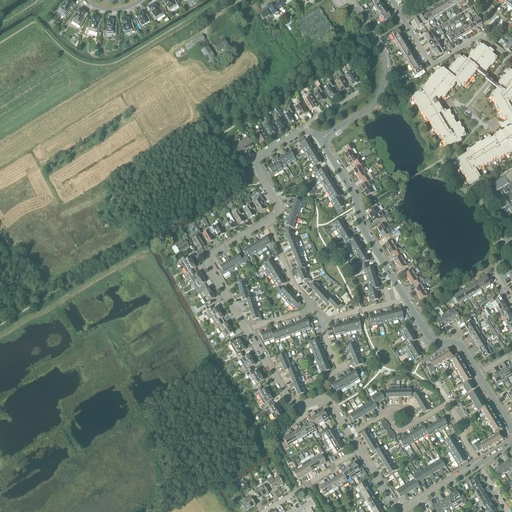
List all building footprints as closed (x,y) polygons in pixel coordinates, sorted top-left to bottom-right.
[(72,3),(69,0),(68,0),(59,10),(66,17),(76,6),(73,4),(73,5),(71,3),(72,3)] [(162,0),(170,11),(178,6),(174,0),(162,0)] [(280,0),(281,2),(280,3),(279,2),(274,5),(274,4),(268,7),(272,15),(274,15),(274,16),(276,16),(278,15),(278,13),(277,12),(279,12),(278,10),(282,7),(284,6),(283,5),(285,4),(291,1),(290,0),(280,0)] [(454,7),(449,0),(447,0),(444,2),(448,10),(454,7)] [(384,7),(381,2),(373,7),(377,12),(384,7)] [(448,10),(444,2),(439,5),(443,13),(448,10)] [(152,6),(148,8),(157,21),(165,15),(156,3),(153,5),(154,6),(152,7),(152,6)] [(439,5),(434,8),(438,16),(443,13),(439,5)] [(384,7),(377,12),(380,17),(388,12),(384,7)] [(434,8),(429,12),(433,19),(438,16),(434,8)] [(263,19),(270,15),(266,9),(259,13),(263,19)] [(319,9),(295,24),(308,44),(297,51),(301,58),(336,36),(319,9)] [(72,22),(80,27),(81,28),(83,24),(88,15),(85,13),(83,13),(84,12),(80,10),(72,22)] [(140,14),(139,14),(136,16),(142,26),(150,22),(144,11),(141,13),(142,14),(140,14)] [(388,12),(380,17),(383,22),(390,18),(387,13),(388,12)] [(433,19),(429,12),(423,15),(428,22),(429,24),(428,22),(433,19)] [(428,22),(423,15),(410,23),(415,30),(418,29),(418,30),(429,24),(428,22)] [(472,20),(476,27),(482,24),(477,16),(472,20)] [(93,17),(89,31),(98,34),(102,19),(99,18),(98,19),(97,19),(97,18),(93,17)] [(125,32),(131,31),(131,33),(135,32),(136,31),(136,28),(134,29),(131,18),(128,18),(128,19),(126,20),(126,19),(122,20),(125,32)] [(111,20),(107,20),(107,35),(116,35),(117,21),(113,20),(113,21),(111,21),(111,20)] [(476,27),(472,20),(467,23),(471,31),(476,27)] [(460,23),(462,26),(466,34),(471,31),(467,23),(464,24),(462,22),(460,23)] [(462,26),(456,29),(461,37),(466,34),(462,26)] [(456,29),(451,32),(456,40),(461,37),(456,29)] [(275,38),(281,34),(278,30),(272,33),(275,38)] [(393,40),(401,35),(397,30),(390,35),(393,40)] [(431,32),(426,35),(423,37),(427,42),(434,37),(431,32)] [(456,40),(451,32),(446,35),(451,43),(456,40)] [(188,51),(205,40),(202,35),(184,45),(188,51)] [(401,35),(393,40),(397,45),(405,40),(401,35)] [(438,35),(434,37),(427,42),(430,47),(438,42),(436,40),(440,37),(438,35)] [(219,41),(213,45),(218,52),(225,48),(228,46),(223,38),(219,41)] [(405,40),(397,45),(400,50),(408,45),(405,40)] [(511,52),(511,47),(507,44),(504,41),(503,43),(506,45),(504,48),(511,54),(511,52)] [(441,48),(438,42),(430,47),(433,52),(441,48)] [(408,45),(400,50),(403,55),(411,50),(408,45)] [(456,125),(448,112),(445,113),(444,111),(442,113),(440,109),(441,108),(440,106),(439,107),(436,103),(440,98),(442,100),(455,84),(459,88),(461,86),(463,87),(476,71),(480,75),(481,73),(483,75),(497,58),(492,54),(493,52),(489,48),(488,50),(482,45),(481,46),(480,45),(467,60),(463,57),(461,58),(459,57),(447,73),(442,69),(441,71),(439,69),(422,91),(424,92),(423,94),(422,94),(421,93),(414,96),(414,98),(412,99),(426,122),(429,121),(440,140),(442,139),(447,147),(449,145),(449,146),(456,143),(457,144),(461,142),(460,139),(465,135),(458,124),(456,125)] [(441,48),(433,52),(436,58),(444,53),(441,48)] [(201,51),(200,51),(209,65),(212,63),(213,62),(207,52),(205,49),(203,50),(201,51)] [(414,55),(411,50),(403,55),(406,60),(414,55)] [(417,60),(414,55),(406,60),(409,65),(417,60)] [(417,60),(409,65),(412,70),(420,65),(417,60)] [(420,65),(412,70),(413,72),(411,74),(415,80),(421,76),(420,73),(423,71),(420,66),(420,65)] [(511,99),(511,70),(511,71),(511,72),(509,70),(496,87),(499,89),(498,90),(491,94),(492,96),(490,97),(505,121),(507,119),(509,122),(508,122),(509,125),(510,124),(511,127),(511,128),(510,127),(491,139),(490,137),(466,152),(467,153),(457,159),(458,160),(456,162),(470,185),(478,180),(478,179),(480,178),(475,169),(476,168),(477,171),(497,159),(497,160),(511,151),(511,103),(510,100),(511,99)] [(352,86),(358,82),(352,72),(346,75),(352,86)] [(342,92),(348,88),(341,78),(335,81),(342,92)] [(330,98),(336,95),(332,88),(335,86),(331,81),(327,83),(329,86),(325,89),(330,98)] [(319,103),(325,99),(321,93),(324,92),(321,86),(316,89),(318,92),(314,95),(319,103)] [(317,107),(315,103),(316,102),(312,95),(310,96),(305,100),(304,101),(310,111),(317,107)] [(300,117),(305,113),(302,108),(305,107),(301,99),(296,102),(298,106),(294,108),(300,117)] [(290,124),(296,120),(292,114),(295,112),(291,107),(287,110),(289,112),(284,115),(290,124)] [(282,130),(286,128),(285,125),(286,125),(282,119),(276,122),(280,129),(281,128),(282,130)] [(273,136),(277,134),(271,123),(265,127),(269,134),(271,133),(273,136)] [(261,143),(267,140),(261,130),(256,133),(258,136),(256,137),(261,143)] [(248,138),(241,142),(243,146),(242,147),(245,152),(253,146),(248,138)] [(302,149),(312,143),(311,142),(309,143),(307,140),(305,141),(303,138),(298,142),(302,149)] [(241,142),(234,146),(240,155),(245,152),(242,147),(243,146),(241,142)] [(312,143),(302,149),(305,153),(312,149),(310,146),(312,144),(312,143)] [(346,147),(344,148),(347,153),(344,155),(347,160),(355,155),(352,150),(354,149),(351,144),(346,147)] [(315,153),(312,149),(305,153),(308,158),(319,151),(318,150),(315,153)] [(285,151),(284,152),(291,162),(295,160),(291,152),(287,154),(285,151)] [(320,153),(319,151),(308,158),(311,163),(318,158),(316,155),(320,153)] [(291,162),(284,152),(283,152),(285,156),(281,158),(286,165),(291,162)] [(347,160),(346,161),(348,164),(349,163),(350,165),(351,164),(353,163),(355,162),(357,164),(362,161),(364,160),(365,159),(365,158),(364,158),(363,158),(361,159),(360,159),(361,158),(358,153),(355,155),(347,160)] [(281,158),(277,161),(277,162),(278,163),(281,168),(286,165),(281,158)] [(318,158),(311,163),(314,167),(312,168),(313,171),(319,168),(317,165),(321,163),(318,158)] [(354,170),(353,170),(356,175),(364,170),(361,165),(363,164),(362,161),(357,164),(359,167),(356,169),(354,170)] [(281,168),(278,163),(273,166),(278,173),(282,170),(281,168)] [(278,173),(273,166),(269,168),(270,170),(267,172),(271,177),(278,173)] [(319,168),(313,171),(315,174),(316,174),(318,178),(326,173),(323,169),(320,170),(319,168)] [(364,170),(356,175),(359,180),(361,179),(364,177),(366,180),(371,177),(370,174),(369,174),(370,174),(367,169),(364,170)] [(511,169),(503,176),(503,177),(491,184),(495,190),(492,192),(495,196),(493,197),(501,210),(502,209),(505,213),(508,212),(507,211),(508,210),(511,216),(511,194),(510,191),(511,190),(511,182),(511,181),(511,169)] [(328,177),(326,173),(318,178),(321,183),(332,176),(332,175),(328,177)] [(333,177),(332,176),(321,183),(324,187),(331,183),(329,179),(333,177)] [(364,185),(361,187),(363,192),(371,187),(368,182),(373,179),(375,178),(373,176),(372,176),(371,177),(366,180),(367,183),(364,185)] [(333,186),(331,183),(324,187),(327,192),(338,185),(337,184),(333,186)] [(339,186),(338,185),(327,192),(330,197),(337,192),(335,188),(339,186)] [(371,187),(363,192),(367,197),(372,194),(374,197),(379,193),(377,191),(375,192),(371,187)] [(340,197),(337,192),(330,197),(332,201),(339,197),(340,197)] [(256,198),(252,201),(254,204),(259,213),(265,209),(264,206),(266,205),(264,201),(261,196),(256,198)] [(294,200),(293,205),(301,208),(303,200),(297,198),(296,201),(294,200)] [(332,201),(330,202),(333,207),(341,203),(338,198),(332,201)] [(249,207),(244,210),(249,219),(255,215),(251,210),(254,208),(251,202),(250,203),(247,204),(247,205),(249,207)] [(341,203),(333,207),(338,214),(343,211),(341,208),(343,207),(341,203)] [(370,212),(368,213),(370,218),(378,213),(381,211),(379,209),(378,207),(376,204),(371,207),(373,210),(370,212)] [(237,213),(233,215),(239,225),(245,221),(241,214),(243,213),(240,207),(236,210),(237,213)] [(287,210),(287,211),(291,212),(289,216),(298,218),(299,213),(287,210)] [(378,213),(370,218),(374,223),(379,220),(380,222),(385,219),(385,220),(391,217),(390,216),(390,215),(389,214),(388,215),(387,215),(384,217),(384,216),(381,211),(378,213)] [(229,219),(223,222),(229,231),(235,228),(231,222),(233,220),(230,215),(229,213),(226,215),(228,217),(229,219)] [(382,225),(377,228),(380,233),(388,228),(385,224),(387,222),(385,220),(385,219),(380,222),(382,225)] [(216,227),(213,229),(218,238),(225,234),(221,228),(223,227),(219,220),(217,222),(218,223),(215,225),(216,227)] [(337,220),(331,223),(336,230),(343,225),(340,221),(338,222),(337,220)] [(287,222),(285,231),(291,231),(292,228),(294,229),(296,224),(286,221),(285,222),(287,222)] [(343,225),(336,230),(339,235),(350,228),(349,227),(345,229),(343,225)] [(208,231),(202,235),(207,243),(208,244),(211,242),(214,240),(211,235),(213,233),(210,228),(207,229),(208,231)] [(350,228),(339,235),(341,239),(349,235),(347,232),(350,229),(350,228)] [(388,228),(380,233),(383,238),(388,235),(390,238),(395,235),(393,232),(391,233),(388,228)] [(291,231),(285,231),(286,235),(287,239),(285,240),(285,242),(296,238),(293,232),(292,233),(291,231)] [(196,234),(191,237),(193,240),(192,241),(195,245),(196,245),(199,249),(205,246),(202,241),(201,242),(198,237),(199,236),(197,233),(196,234)] [(349,235),(341,239),(344,244),(347,242),(355,238),(353,235),(351,236),(353,239),(351,239),(349,235)] [(391,240),(384,245),(387,250),(395,245),(396,244),(397,245),(397,244),(394,239),(396,237),(395,235),(390,238),(391,240)] [(188,245),(186,242),(189,240),(187,237),(184,239),(185,240),(176,246),(180,253),(188,248),(189,248),(188,245)] [(266,247),(273,243),(270,238),(268,240),(267,238),(262,240),(266,247)] [(285,242),(284,242),(285,243),(288,242),(290,246),(298,243),(297,242),(296,238),(285,242)] [(355,238),(347,242),(350,247),(361,240),(360,239),(357,241),(355,238)] [(255,239),(254,240),(256,244),(253,246),(257,253),(261,250),(255,239)] [(262,240),(258,243),(256,239),(255,239),(261,250),(266,247),(262,240)] [(361,240),(350,247),(353,252),(360,247),(358,244),(362,242),(361,240)] [(291,250),(287,251),(288,252),(300,248),(298,243),(290,246),(291,250)] [(395,245),(387,250),(390,255),(393,253),(395,252),(397,254),(402,251),(400,249),(400,250),(397,245),(396,244),(395,245)] [(253,246),(249,248),(248,245),(246,246),(252,256),(257,253),(253,246)] [(246,246),(245,247),(246,250),(243,252),(245,255),(242,256),(246,262),(249,260),(248,259),(252,256),(246,246)] [(360,247),(353,252),(356,256),(367,250),(366,249),(363,251),(360,247)] [(300,248),(288,252),(288,254),(292,252),(294,256),(302,253),(300,248)] [(367,250),(356,256),(359,261),(366,256),(364,253),(367,251),(367,250)] [(397,258),(393,260),(396,265),(406,259),(403,255),(404,254),(402,251),(397,254),(398,257),(397,258)] [(295,260),(291,261),(292,262),(304,258),(302,253),(294,256),(295,260)] [(242,256),(240,258),(239,256),(234,259),(238,266),(243,263),(243,264),(246,262),(242,256)] [(366,256),(359,261),(361,264),(362,267),(368,266),(367,262),(369,261),(366,256)] [(234,259),(230,261),(228,257),(227,258),(234,269),(238,266),(234,259)] [(183,258),(178,261),(180,264),(181,263),(184,268),(193,263),(192,261),(191,259),(190,258),(188,259),(185,261),(183,258)] [(234,269),(227,258),(226,258),(228,262),(225,264),(229,271),(229,272),(234,269)] [(406,259),(396,265),(399,270),(407,266),(408,268),(413,265),(411,263),(409,265),(406,259)] [(266,270),(277,263),(276,262),(273,264),(270,261),(263,265),(266,270)] [(187,274),(183,276),(185,278),(187,277),(193,274),(191,271),(194,269),(195,269),(195,268),(196,268),(193,263),(184,268),(187,274)] [(277,263),(266,270),(269,274),(276,270),(274,267),(278,265),(277,263)] [(229,271),(224,264),(220,267),(221,269),(218,270),(222,276),(229,271)] [(410,271),(405,275),(408,280),(416,275),(417,274),(414,269),(415,268),(413,265),(408,268),(410,271)] [(368,266),(362,267),(363,270),(363,271),(364,271),(365,275),(374,273),(372,267),(368,268),(368,266)] [(298,271),(297,271),(298,274),(299,276),(308,273),(305,268),(300,270),(298,271)] [(278,274),(276,270),(269,274),(272,279),(282,272),(282,271),(278,274)] [(283,274),(282,272),(272,279),(274,284),(282,279),(280,276),(283,274)] [(187,277),(185,278),(187,281),(190,280),(193,284),(202,278),(199,273),(198,274),(197,274),(194,276),(193,274),(187,277)] [(308,273),(299,276),(301,282),(304,281),(305,283),(311,281),(308,273)] [(374,273),(365,275),(367,281),(380,277),(379,276),(375,277),(374,273)] [(416,275),(408,280),(411,285),(414,283),(416,281),(418,284),(423,281),(421,279),(421,278),(419,280),(416,275)] [(380,277),(367,281),(368,286),(377,283),(376,280),(380,278),(380,277)] [(489,278),(487,280),(485,277),(480,280),(485,288),(492,283),(489,278)] [(202,278),(193,284),(195,290),(195,289),(195,290),(197,292),(202,289),(200,286),(206,283),(202,278)] [(282,279),(274,284),(277,288),(281,286),(285,284),(282,279)] [(240,284),(238,285),(240,290),(248,288),(245,280),(239,282),(240,284)] [(485,288),(480,280),(476,283),(482,292),(481,290),(485,288)] [(417,288),(414,290),(417,295),(425,290),(427,289),(424,285),(424,284),(423,281),(418,284),(419,287),(417,288)] [(313,282),(308,286),(313,292),(312,293),(313,294),(321,287),(317,283),(315,284),(313,282)] [(482,292),(476,283),(471,285),(477,295),(482,292)] [(471,285),(467,288),(471,296),(476,293),(477,295),(471,285)] [(281,286),(277,288),(276,289),(278,293),(282,297),(288,291),(284,287),(283,289),(281,286)] [(321,287),(313,294),(313,295),(315,294),(318,297),(324,291),(321,287)] [(202,289),(197,292),(198,295),(199,294),(202,300),(212,294),(209,288),(208,289),(207,289),(207,290),(204,292),(202,289)] [(241,295),(237,296),(237,297),(250,294),(248,288),(240,290),(241,294),(241,295)] [(467,288),(462,291),(467,299),(471,296),(467,288)] [(425,290),(417,295),(420,300),(425,297),(427,299),(432,296),(430,294),(428,295),(425,290)] [(291,294),(288,291),(282,297),(286,301),(295,292),(294,291),(291,294)] [(321,300),(318,303),(318,304),(328,295),(324,291),(318,297),(321,300)] [(462,291),(457,294),(462,302),(467,299),(462,291)] [(296,293),(295,292),(286,301),(289,305),(296,299),(293,296),(296,293)] [(212,294),(202,300),(205,304),(204,305),(206,307),(211,304),(210,302),(213,300),(215,299),(212,294)] [(250,294),(237,297),(238,299),(242,297),(244,304),(246,303),(245,300),(246,300),(251,298),(250,294)] [(462,302),(457,294),(452,297),(457,305),(462,302)] [(328,295),(318,304),(319,305),(323,302),(325,304),(327,303),(328,302),(331,298),(328,295)] [(376,295),(368,297),(371,306),(377,304),(376,300),(378,300),(376,295)] [(331,298),(328,302),(330,304),(331,306),(338,300),(334,296),(331,298)] [(503,303),(500,298),(497,300),(495,297),(488,302),(490,304),(492,303),(495,307),(503,303)] [(301,306),(296,299),(289,305),(293,309),(295,308),(297,310),(301,306)] [(338,300),(331,306),(335,310),(337,309),(339,311),(344,307),(338,300)] [(249,309),(245,310),(246,312),(258,308),(256,302),(248,305),(249,309)] [(506,307),(503,303),(495,307),(495,308),(494,308),(493,310),(495,312),(496,313),(498,312),(506,307)] [(211,308),(205,311),(207,314),(208,314),(211,318),(220,313),(217,308),(215,309),(214,306),(211,308)] [(506,307),(498,312),(501,317),(508,312),(506,307)] [(458,318),(454,311),(453,308),(448,311),(454,321),(458,318)] [(391,309),(390,309),(393,322),(398,321),(396,312),(392,313),(391,309)] [(380,311),(379,312),(382,324),(387,323),(385,315),(381,316),(380,311)] [(443,314),(449,324),(454,321),(448,311),(447,311),(448,312),(444,315),(443,314)] [(511,317),(508,312),(501,317),(503,321),(511,317)] [(220,313),(211,318),(214,323),(213,324),(215,327),(223,322),(221,319),(222,319),(223,318),(220,313)] [(260,313),(251,315),(253,320),(253,321),(255,320),(256,323),(262,321),(260,313)] [(442,317),(440,319),(444,327),(449,324),(443,314),(441,316),(442,317)] [(370,321),(367,321),(369,327),(376,326),(374,317),(370,318),(370,321)] [(511,318),(511,317),(503,321),(506,326),(511,322),(511,318)] [(465,322),(467,325),(464,326),(467,331),(475,326),(472,322),(473,321),(472,318),(468,320),(465,322)] [(303,320),(301,320),(305,331),(311,329),(310,326),(312,325),(310,319),(307,321),(307,320),(303,322),(303,320)] [(349,319),(347,319),(351,332),(356,331),(354,322),(350,323),(349,319)] [(444,327),(440,319),(435,322),(440,330),(444,327)] [(301,323),(297,324),(300,332),(305,331),(301,320),(300,321),(301,323)] [(223,322),(215,327),(216,329),(217,330),(218,329),(221,334),(222,333),(230,328),(227,323),(225,324),(224,324),(223,322)] [(291,326),(287,328),(290,336),(295,334),(291,322),(289,323),(291,326)] [(292,322),(291,322),(295,334),(296,337),(301,335),(300,333),(300,332),(297,324),(293,325),(292,322)] [(338,322),(337,322),(340,335),(346,333),(343,325),(339,326),(338,322)] [(475,326),(467,331),(470,335),(478,331),(477,330),(479,329),(478,327),(479,327),(478,324),(475,326)] [(282,325),(280,326),(285,338),(290,336),(287,328),(283,329),(282,325)] [(281,330),(277,332),(280,340),(285,338),(280,326),(279,326),(281,330)] [(401,330),(399,331),(400,331),(402,336),(413,329),(413,328),(410,330),(407,327),(407,326),(405,328),(401,330)] [(230,328),(222,333),(225,338),(222,339),(224,342),(227,340),(229,339),(227,336),(233,333),(230,328)] [(413,329),(402,336),(405,341),(413,336),(411,333),(414,331),(413,329)] [(478,331),(470,335),(473,340),(483,333),(482,331),(479,333),(478,331)] [(272,333),(272,334),(272,335),(274,340),(274,342),(275,341),(275,342),(280,340),(277,332),(274,333),(272,333)] [(263,334),(261,335),(264,343),(269,342),(266,333),(263,334)] [(483,333),(473,340),(475,345),(483,340),(482,338),(485,336),(483,333)] [(413,336),(405,341),(408,345),(413,342),(419,339),(418,337),(415,339),(413,336)] [(233,340),(228,343),(229,346),(230,345),(233,350),(243,345),(239,340),(237,341),(235,338),(233,340)] [(320,339),(309,343),(311,349),(319,345),(318,342),(321,340),(321,339),(320,339)] [(485,342),(483,340),(475,345),(478,349),(488,343),(487,341),(485,342)] [(408,345),(405,347),(408,352),(419,345),(418,344),(415,346),(413,342),(408,345)] [(489,343),(488,343),(478,349),(481,354),(489,349),(492,347),(489,343)] [(349,351),(346,352),(346,354),(358,349),(356,344),(347,347),(349,351)] [(243,345),(233,350),(236,355),(235,356),(237,359),(244,354),(242,351),(246,350),(243,345)] [(319,345),(311,349),(313,354),(325,349),(324,348),(321,349),(319,345)] [(419,345),(408,352),(411,356),(418,352),(416,349),(419,347),(419,345)] [(325,349),(313,354),(315,359),(324,356),(322,352),(326,350),(325,349)] [(358,349),(346,354),(347,355),(350,354),(352,357),(360,354),(358,349)] [(449,350),(429,362),(430,364),(433,369),(435,369),(448,361),(449,363),(451,362),(459,375),(456,377),(457,378),(460,376),(464,383),(461,384),(462,386),(464,384),(465,384),(469,381),(471,380),(471,379),(457,356),(455,354),(452,356),(451,355),(450,354),(450,353),(452,352),(452,351),(451,349),(449,350)] [(492,354),(489,349),(481,354),(484,359),(488,356),(489,359),(496,355),(495,352),(492,354)] [(279,361),(276,362),(277,363),(288,358),(291,357),(289,353),(287,354),(286,353),(284,354),(284,352),(277,354),(278,357),(279,361)] [(418,352),(411,356),(413,361),(414,361),(416,360),(419,358),(420,360),(422,359),(421,357),(418,352)] [(244,354),(237,359),(239,361),(240,361),(243,366),(252,360),(249,355),(246,357),(244,354)] [(353,361),(350,362),(350,364),(362,359),(362,358),(360,354),(352,357),(353,360),(353,361)] [(324,356),(315,359),(317,364),(329,359),(328,358),(325,359),(324,356)] [(277,363),(277,365),(281,363),(282,367),(291,364),(288,358),(277,363)] [(329,359),(317,364),(319,369),(328,365),(326,362),(330,360),(329,359)] [(362,359),(350,364),(351,365),(354,364),(356,368),(364,364),(362,359)] [(252,360),(243,366),(246,371),(245,371),(246,374),(254,369),(252,367),(255,365),(252,360)] [(505,363),(503,364),(511,377),(511,376),(511,367),(511,366),(508,368),(505,363)] [(283,371),(280,372),(281,373),(287,371),(293,369),(291,364),(282,367),(283,371)] [(427,368),(425,369),(427,373),(429,372),(430,374),(435,372),(433,369),(430,364),(426,367),(427,368)] [(511,377),(503,364),(501,365),(504,369),(503,369),(504,370),(502,372),(506,380),(511,377)] [(328,365),(319,369),(321,374),(330,371),(328,365)] [(289,374),(286,376),(286,377),(298,372),(296,367),(295,368),(293,369),(287,371),(289,374)] [(494,369),(496,373),(502,382),(506,380),(502,372),(499,373),(498,371),(496,368),(494,369)] [(254,369),(246,374),(248,377),(250,375),(253,380),(261,376),(258,370),(255,372),(254,369)] [(497,391),(499,389),(500,388),(498,385),(502,382),(494,369),(492,371),(495,376),(492,377),(494,380),(491,382),(492,382),(494,386),(495,388),(497,391)] [(348,371),(355,382),(359,379),(355,371),(351,373),(349,370),(348,371)] [(355,382),(348,371),(347,372),(349,375),(345,377),(350,384),(355,382)] [(286,377),(287,379),(290,377),(292,381),(300,377),(298,372),(286,377)] [(261,376),(253,380),(256,385),(254,387),(255,389),(261,386),(259,384),(263,381),(264,380),(261,376)] [(340,376),(339,377),(345,387),(350,384),(345,377),(342,379),(340,376)] [(293,384),(290,386),(290,387),(302,382),(300,378),(300,377),(292,381),(293,384)] [(339,381),(336,383),(341,390),(345,387),(339,377),(338,377),(339,381)] [(464,384),(462,386),(464,389),(472,385),(469,381),(465,384),(464,384)] [(302,382),(290,387),(291,389),(294,387),(296,391),(304,387),(302,382)] [(341,390),(336,383),(331,386),(329,387),(332,393),(335,391),(336,393),(341,390)] [(472,385),(464,389),(467,393),(467,394),(474,389),(474,388),(472,385)] [(304,387),(296,391),(298,396),(298,395),(300,399),(305,396),(304,393),(306,392),(304,387)] [(263,388),(255,393),(257,396),(258,395),(261,400),(270,395),(267,389),(266,390),(265,391),(263,388)] [(385,391),(387,398),(388,398),(389,398),(395,398),(395,389),(394,389),(389,389),(389,391),(388,391),(386,391),(385,391)] [(410,389),(405,389),(406,398),(411,398),(411,397),(414,397),(417,391),(415,391),(413,391),(411,391),(411,389),(410,389)] [(379,392),(375,394),(380,402),(385,399),(387,398),(385,391),(383,392),(381,394),(380,392),(379,392)] [(417,391),(414,397),(415,399),(415,400),(418,404),(425,400),(423,395),(421,396),(417,391)] [(476,391),(468,396),(471,400),(478,395),(476,391)] [(371,397),(370,397),(372,400),(375,405),(379,403),(379,404),(381,406),(382,406),(382,405),(380,402),(375,394),(375,395),(371,397)] [(264,405),(260,407),(262,410),(265,408),(270,405),(268,403),(271,401),(273,400),(270,395),(261,400),(264,405)] [(478,395),(471,400),(473,404),(480,399),(478,395)] [(480,399),(473,404),(475,408),(483,403),(480,399)] [(372,400),(368,403),(374,414),(376,413),(374,410),(377,408),(375,405),(372,400)] [(419,408),(417,410),(417,411),(428,404),(426,400),(425,400),(418,404),(420,408),(419,408)] [(368,403),(363,406),(368,414),(371,412),(373,415),(374,414),(368,403)] [(483,403),(475,408),(478,412),(480,410),(485,407),(483,403)] [(428,404),(417,411),(418,412),(421,410),(423,414),(431,409),(428,404)] [(270,405),(265,408),(266,411),(267,411),(270,416),(272,415),(279,410),(276,405),(275,406),(271,408),(270,405)] [(359,409),(358,409),(365,420),(366,419),(365,416),(364,416),(368,414),(363,406),(359,409)] [(479,445),(482,450),(483,452),(500,442),(503,440),(506,439),(505,437),(504,436),(502,437),(500,434),(504,432),(502,429),(487,406),(486,406),(485,407),(480,410),(495,435),(479,445)] [(358,409),(354,412),(359,420),(362,418),(364,421),(365,420),(358,409)] [(279,410),(272,415),(275,420),(272,421),(274,424),(279,421),(278,419),(277,418),(279,417),(282,415),(279,410)] [(323,411),(319,414),(323,421),(323,422),(325,424),(329,421),(328,418),(331,417),(327,410),(324,412),(323,411)] [(350,417),(347,418),(351,424),(353,422),(354,423),(359,420),(354,412),(353,412),(349,415),(350,417)] [(316,416),(314,417),(319,424),(320,427),(325,424),(323,422),(323,421),(319,414),(316,416)] [(312,418),(309,420),(311,423),(315,430),(316,430),(320,427),(319,424),(314,417),(312,418)] [(438,417),(437,418),(443,429),(448,426),(443,419),(440,421),(438,417)] [(437,422),(434,424),(439,432),(443,429),(437,418),(435,419),(436,419),(437,422)] [(308,424),(307,425),(312,434),(317,431),(316,430),(315,430),(311,423),(308,424)] [(421,427),(418,429),(423,437),(427,435),(424,430),(425,430),(421,423),(419,424),(421,427)] [(429,423),(427,424),(434,435),(439,432),(434,424),(431,426),(430,426),(429,423)] [(425,430),(424,430),(427,435),(429,438),(434,435),(427,424),(426,425),(428,428),(425,430)] [(305,426),(302,428),(306,435),(307,437),(312,435),(312,434),(307,425),(305,426)] [(299,430),(297,431),(302,438),(306,435),(302,428),(299,430)] [(413,428),(411,429),(418,440),(423,437),(418,429),(415,431),(413,428)] [(412,433),(409,435),(414,443),(418,440),(411,429),(410,430),(412,433)] [(332,430),(325,434),(328,439),(335,435),(333,430),(332,430)] [(364,433),(361,435),(364,439),(371,434),(369,430),(368,430),(364,433)] [(296,432),(293,434),(297,441),(302,438),(297,431),(296,432)] [(290,436),(288,437),(292,444),(297,441),(293,434),(290,435),(290,436)] [(371,434),(364,439),(366,443),(374,439),(372,435),(371,434)] [(404,434),(402,435),(409,446),(414,443),(409,435),(405,437),(404,434)] [(335,435),(328,439),(331,443),(337,439),(338,439),(335,435)] [(403,439),(399,441),(401,444),(404,448),(404,449),(405,448),(409,446),(402,435),(401,435),(403,439)] [(445,442),(444,443),(445,445),(447,448),(454,443),(452,440),(456,438),(455,436),(445,442)] [(285,442),(282,444),(285,449),(289,447),(288,446),(292,444),(288,437),(286,438),(283,439),(283,440),(285,442)] [(337,439),(331,443),(333,447),(334,448),(340,444),(341,444),(340,442),(338,439),(337,439)] [(374,439),(366,443),(369,448),(377,443),(374,439)] [(474,441),(471,443),(473,445),(471,446),(473,448),(475,452),(477,451),(478,452),(482,450),(479,445),(478,442),(477,442),(476,440),(475,441),(474,441)] [(377,443),(369,448),(372,453),(375,451),(380,448),(377,443)] [(454,443),(447,448),(450,452),(461,446),(460,444),(456,447),(454,443)] [(340,444),(334,448),(337,453),(344,449),(341,444),(340,444)] [(377,455),(374,457),(375,458),(386,451),(383,446),(380,448),(375,451),(377,455)] [(461,446),(450,452),(452,457),(460,452),(458,449),(462,447),(461,446)] [(386,451),(375,458),(376,459),(379,457),(381,461),(389,456),(386,451)] [(319,453),(315,456),(321,466),(322,468),(323,469),(323,470),(324,470),(326,469),(324,467),(324,466),(323,465),(326,463),(325,462),(323,459),(326,458),(323,452),(323,453),(320,454),(320,453),(320,454),(319,453)] [(460,452),(452,457),(455,461),(455,462),(466,455),(466,454),(462,456),(460,452)] [(466,455),(455,462),(458,466),(463,463),(465,462),(463,458),(467,456),(466,455)] [(311,459),(310,459),(316,469),(319,467),(321,466),(315,456),(311,459)] [(383,464),(380,466),(380,467),(391,460),(389,456),(381,461),(383,464)] [(306,462),(312,472),(316,469),(310,459),(306,462)] [(440,459),(435,462),(442,473),(443,472),(441,469),(445,467),(440,459)] [(391,460),(380,467),(381,468),(384,466),(386,470),(394,465),(391,460)] [(302,465),(301,465),(303,467),(307,474),(307,475),(312,472),(306,462),(302,465)] [(431,465),(435,473),(439,471),(441,474),(442,473),(435,462),(431,465)] [(497,472),(494,473),(497,479),(499,478),(499,477),(504,474),(500,466),(499,465),(497,462),(495,463),(494,463),(497,468),(495,469),(497,472)] [(354,463),(350,466),(356,475),(360,473),(363,471),(360,466),(357,468),(354,463)] [(500,466),(504,474),(509,471),(504,463),(500,466)] [(388,473),(385,475),(386,476),(388,475),(397,470),(394,465),(386,470),(388,473)] [(431,465),(426,468),(433,479),(434,478),(432,475),(435,473),(431,465)] [(356,475),(350,466),(345,469),(351,478),(356,476),(356,475)] [(303,467),(298,470),(302,477),(303,477),(306,475),(307,475),(307,474),(303,467)] [(426,468),(422,471),(426,478),(430,476),(431,479),(433,479),(426,468)] [(345,469),(341,472),(342,473),(342,474),(346,481),(347,481),(351,478),(345,469)] [(298,470),(293,473),(294,473),(298,480),(303,477),(302,477),(298,470)] [(422,471),(417,473),(424,484),(425,483),(424,482),(423,480),(426,478),(422,471)] [(278,488),(283,485),(281,481),(283,479),(281,476),(280,473),(279,474),(277,475),(278,477),(273,480),(278,488)] [(417,473),(412,476),(414,479),(417,484),(420,482),(422,485),(424,484),(417,473)] [(346,481),(342,474),(338,477),(342,484),(343,486),(348,484),(348,483),(347,481),(346,481)] [(342,484),(338,477),(333,480),(338,487),(342,484)] [(278,488),(273,480),(272,478),(267,480),(269,483),(268,483),(267,481),(265,483),(268,488),(270,487),(273,491),(274,490),(274,491),(277,490),(277,489),(278,488)] [(470,478),(465,481),(466,483),(468,490),(471,489),(484,481),(484,480),(483,478),(478,481),(477,481),(476,479),(472,481),(470,478)] [(414,479),(409,482),(416,493),(418,492),(416,489),(419,487),(417,484),(414,479)] [(338,487),(333,480),(329,483),(333,490),(338,487)] [(484,481),(471,489),(474,493),(482,488),(481,488),(480,485),(485,482),(484,481)] [(409,482),(405,485),(409,492),(410,493),(413,491),(415,494),(416,493),(409,482)] [(263,497),(264,497),(264,498),(268,495),(268,494),(266,490),(268,488),(265,483),(262,484),(257,487),(258,489),(263,497)] [(333,490),(329,483),(324,485),(328,492),(328,493),(333,490)] [(360,492),(368,488),(365,483),(358,487),(360,492)] [(323,495),(324,496),(328,493),(328,492),(324,485),(319,488),(323,495)] [(405,485),(400,488),(407,499),(408,498),(406,495),(410,493),(409,492),(405,485)] [(368,488),(360,492),(358,493),(361,498),(370,493),(368,488)] [(400,488),(396,491),(400,499),(404,496),(406,500),(407,499),(400,488)] [(482,488),(474,493),(476,498),(477,498),(484,493),(487,492),(490,490),(489,490),(488,488),(484,490),(483,490),(482,488)] [(253,497),(255,496),(256,496),(258,500),(263,497),(258,489),(253,492),(252,490),(250,492),(253,497)] [(450,489),(449,490),(458,505),(463,503),(462,502),(465,500),(461,493),(458,495),(456,492),(454,494),(451,489),(450,489)] [(449,490),(447,491),(449,495),(449,496),(449,497),(447,498),(454,508),(458,506),(458,505),(449,490)] [(250,509),(255,506),(251,499),(252,498),(253,497),(250,492),(247,493),(249,496),(244,499),(250,509)] [(366,501),(373,497),(370,493),(361,498),(364,503),(366,502),(366,501)] [(484,493),(477,498),(479,502),(480,502),(487,498),(487,497),(484,493)] [(441,495),(440,496),(442,499),(443,501),(449,511),(453,509),(454,508),(447,498),(445,500),(441,494),(441,495)] [(373,497),(366,501),(366,502),(369,506),(376,502),(373,497)] [(487,498),(480,502),(482,507),(495,499),(494,497),(489,500),(487,498)] [(312,500),(311,498),(308,499),(309,502),(302,506),(305,511),(312,511),(310,508),(315,505),(312,500)] [(250,509),(244,499),(239,502),(237,504),(238,506),(240,509),(242,508),(243,508),(245,511),(250,509)] [(482,507),(480,508),(482,511),(484,511),(485,511),(493,507),(491,504),(496,501),(495,499),(482,507)] [(443,501),(438,503),(443,511),(447,511),(449,511),(443,501)] [(369,506),(372,511),(379,506),(376,502),(369,506)] [(438,504),(433,506),(436,511),(443,511),(438,503),(438,504)]
